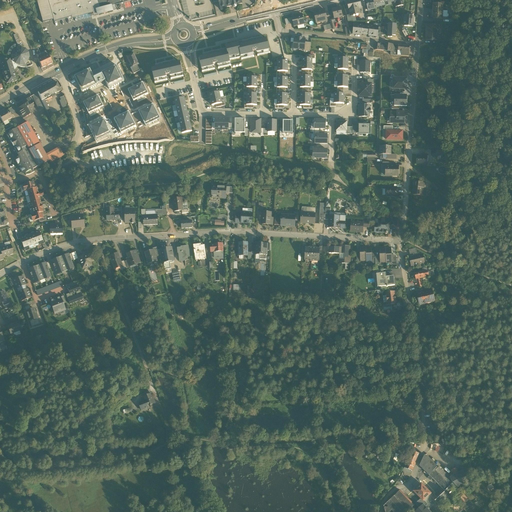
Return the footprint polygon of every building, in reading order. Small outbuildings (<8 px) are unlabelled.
[(36,0),(42,23),(53,20),(47,0),(36,0)] [(115,5),(131,1),(131,0),(47,0),(53,20),(54,22),(97,10),(98,15),(108,12),(117,10),(115,5)] [(226,8),(232,6),(233,8),(235,8),(237,7),(237,5),(242,4),(240,0),(219,0),(219,1),(219,2),(221,11),(227,9),(226,8)] [(350,14),(351,16),(351,15),(353,15),(355,15),(360,13),(359,8),(361,8),(359,0),(352,0),(347,1),(349,11),(350,14)] [(368,11),(375,9),(375,7),(374,6),(373,0),(366,0),(365,0),(368,11)] [(433,19),(442,19),(442,17),(442,11),(443,4),(437,4),(433,4),(433,5),(433,19)] [(332,10),(334,19),(342,17),(340,8),(332,10)] [(321,21),(321,22),(322,22),(327,21),(324,10),(321,11),(320,10),(317,11),(317,12),(314,12),(316,22),(321,21)] [(293,24),(294,27),(297,26),(304,24),(302,15),(292,17),(292,18),(293,24)] [(405,16),(404,26),(413,27),(414,17),(405,16)] [(368,35),(378,36),(378,32),(378,30),(379,27),(369,26),(369,27),(363,27),(363,26),(354,25),(353,29),(353,30),(353,34),(362,35),(362,34),(368,34),(368,35)] [(388,25),(388,37),(392,38),(392,36),(395,36),(396,25),(388,25)] [(426,41),(438,41),(438,27),(426,26),(426,41)] [(250,42),(239,45),(240,50),(239,50),(240,55),(241,57),(253,54),(253,52),(257,51),(257,53),(269,50),(267,38),(262,39),(255,41),(255,39),(249,41),(250,42)] [(297,48),(297,49),(304,50),(305,42),(305,40),(301,39),(301,38),(298,38),(298,39),(294,38),(294,43),(294,47),(297,48)] [(228,54),(229,58),(240,55),(239,50),(240,50),(239,45),(238,43),(226,46),(226,49),(227,51),(228,54)] [(384,51),(391,52),(390,55),(394,55),(394,53),(395,49),(395,45),(385,44),(384,47),(380,47),(379,51),(384,51)] [(401,56),(409,57),(410,46),(398,45),(398,51),(398,56),(401,56)] [(16,48),(15,46),(13,47),(10,50),(9,52),(8,56),(10,56),(12,51),(16,48)] [(16,48),(12,51),(10,56),(11,56),(12,60),(13,62),(17,66),(20,68),(25,68),(29,67),(32,65),(32,63),(27,61),(28,58),(28,54),(25,50),(21,48),(17,49),(16,48)] [(203,57),(199,58),(202,70),(214,67),(214,65),(217,64),(218,66),(230,63),(229,58),(228,54),(227,51),(216,54),(216,52),(210,53),(210,55),(203,57)] [(127,57),(133,67),(133,68),(137,65),(139,65),(134,54),(127,57)] [(39,63),(42,69),(52,64),(48,55),(42,58),(37,60),(39,63)] [(11,63),(10,59),(1,62),(7,83),(16,81),(13,70),(11,63)] [(360,61),(360,64),(360,73),(363,73),(370,73),(370,61),(360,61)] [(156,67),(151,69),(154,80),(167,77),(166,76),(170,75),(170,77),(183,74),(180,62),(176,63),(169,65),(168,63),(162,64),(163,66),(156,67)] [(140,71),(137,65),(133,68),(133,67),(131,68),(134,74),(140,71)] [(90,69),(75,77),(82,93),(105,82),(109,90),(124,82),(117,66),(94,77),(90,69)] [(407,79),(400,79),(394,79),(394,76),(391,76),(391,79),(393,79),(393,90),(407,90),(407,87),(408,87),(408,82),(407,82),(407,79)] [(57,83),(52,85),(57,92),(57,93),(61,90),(61,91),(62,90),(61,87),(60,88),(57,83)] [(143,83),(128,90),(133,101),(148,94),(143,83)] [(365,84),(359,84),(359,96),(371,96),(371,85),(365,84)] [(54,94),(57,92),(52,85),(45,89),(49,97),(51,96),(54,94)] [(41,101),(44,100),(49,97),(45,89),(37,93),(41,101)] [(209,94),(210,100),(221,98),(219,92),(216,93),(210,94),(209,94)] [(32,95),(39,110),(45,108),(41,101),(37,93),(32,95)] [(59,101),(61,107),(68,105),(64,96),(59,98),(60,100),(59,101)] [(98,96),(83,103),(89,114),(104,107),(98,96)] [(18,109),(23,119),(30,115),(30,114),(32,113),(33,107),(32,105),(33,104),(29,98),(24,101),(26,104),(24,106),(18,109)] [(222,103),(221,98),(210,100),(212,106),(215,105),(222,103)] [(153,104),(139,112),(146,127),(161,119),(153,104)] [(15,105),(10,109),(13,114),(18,111),(15,105)] [(369,106),(360,105),(359,113),(358,113),(358,117),(369,117),(369,113),(370,113),(370,109),(369,109),(369,106)] [(0,114),(0,118),(3,123),(12,118),(10,116),(7,110),(0,114)] [(129,112),(114,119),(121,134),(136,127),(129,112)] [(403,113),(391,113),(391,119),(392,119),(392,123),(404,123),(404,117),(404,113),(403,113)] [(105,119),(90,126),(97,141),(112,134),(105,119)] [(229,119),(215,119),(215,124),(215,130),(229,130),(229,124),(229,119)] [(245,119),(235,119),(235,129),(235,133),(245,133),(245,129),(245,119)] [(251,119),(251,133),(261,133),(261,129),(261,119),(251,119)] [(276,121),(268,120),(268,129),(268,132),(275,132),(276,132),(276,121)] [(325,120),(312,120),(312,124),(314,124),(314,129),(319,129),(325,129),(325,120)] [(293,121),(283,121),(283,129),(283,134),(293,134),(293,121)] [(26,146),(29,150),(39,144),(40,144),(27,122),(16,128),(26,146)] [(340,122),(336,122),(336,135),(346,135),(346,134),(346,127),(346,123),(343,122),(340,122)] [(370,125),(358,124),(358,125),(358,134),(370,135),(370,125)] [(154,128),(157,134),(163,131),(161,125),(154,128)] [(182,133),(182,134),(192,131),(191,126),(181,128),(182,133)] [(10,139),(11,141),(14,146),(15,148),(14,148),(17,154),(22,151),(21,148),(26,146),(16,128),(6,134),(9,139),(10,139)] [(402,140),(402,131),(386,131),(386,140),(402,140)] [(315,139),(315,144),(327,144),(327,135),(315,135),(315,139)] [(46,155),(39,144),(29,150),(38,166),(38,167),(49,161),(46,155)] [(32,169),(38,166),(29,150),(26,146),(21,148),(22,151),(24,154),(32,169)] [(380,155),(383,155),(387,155),(391,155),(391,147),(380,147),(380,155)] [(63,155),(58,148),(46,155),(49,161),(50,162),(63,155)] [(319,150),(313,150),(313,154),(314,154),(314,159),(327,159),(327,150),(319,150)] [(32,169),(24,154),(19,157),(15,159),(16,161),(15,161),(17,165),(18,164),(20,168),(19,168),(21,172),(22,172),(23,174),(24,173),(32,169)] [(416,165),(426,166),(427,156),(421,155),(421,157),(417,157),(416,165)] [(386,176),(398,177),(399,167),(395,166),(389,166),(386,166),(386,167),(386,176)] [(24,191),(27,190),(35,188),(33,182),(22,185),(24,191)] [(219,198),(226,198),(226,191),(226,187),(212,186),(212,195),(219,196),(219,198)] [(424,190),(424,188),(414,187),(413,195),(423,196),(424,190)] [(36,188),(35,188),(27,190),(28,196),(38,194),(36,188)] [(386,197),(396,197),(397,188),(389,188),(386,188),(386,190),(386,196),(386,197)] [(38,194),(28,196),(30,202),(39,200),(38,197),(38,194)] [(172,199),(174,211),(182,210),(188,210),(187,202),(182,203),(181,198),(172,199)] [(40,203),(39,200),(30,202),(32,208),(41,206),(40,203)] [(42,209),(41,206),(32,208),(34,214),(41,212),(43,212),(42,209)] [(162,207),(162,210),(162,214),(158,214),(158,216),(168,215),(166,206),(162,207)] [(106,208),(107,220),(119,220),(118,212),(114,213),(113,213),(112,208),(106,208)] [(306,208),(306,213),(301,213),(301,223),(314,224),(315,214),(310,214),(311,208),(306,208)] [(125,223),(135,223),(135,209),(130,209),(126,209),(125,209),(125,216),(125,223)] [(242,223),(251,223),(252,209),(248,209),(248,213),(242,213),(242,215),(241,223),(242,223)] [(43,218),(41,212),(34,214),(31,215),(32,222),(38,220),(43,219),(43,218)] [(282,226),(294,226),(294,220),(294,216),(287,216),(287,215),(283,214),(282,226)] [(71,221),(71,228),(80,227),(80,226),(83,226),(83,227),(84,226),(83,215),(71,217),(71,221)] [(270,225),(270,221),(270,218),(271,215),(262,215),(262,224),(270,225)] [(144,217),(144,226),(158,225),(158,216),(146,216),(144,217)] [(328,228),(338,228),(344,228),(345,222),(339,222),(339,216),(329,216),(329,220),(328,228)] [(385,234),(387,235),(388,234),(389,234),(390,225),(390,221),(386,220),(379,220),(378,225),(376,225),(375,226),(374,233),(376,233),(377,234),(379,234),(380,233),(384,233),(385,234)] [(353,232),(363,233),(363,228),(366,228),(366,226),(364,226),(364,223),(363,223),(351,222),(351,229),(354,229),(353,232)] [(50,225),(50,235),(61,235),(61,225),(50,225)] [(31,234),(29,235),(34,247),(38,246),(38,245),(38,244),(42,242),(38,232),(34,233),(31,234)] [(29,249),(34,247),(29,235),(28,235),(25,237),(22,238),(20,238),(20,239),(24,248),(24,249),(28,247),(29,249)] [(260,260),(266,260),(266,255),(267,256),(267,251),(267,244),(262,244),(262,245),(260,245),(260,244),(255,243),(255,251),(255,255),(260,255),(260,260)] [(222,244),(214,245),(211,245),(211,249),(211,251),(214,251),(215,256),(223,255),(222,244)] [(0,248),(0,249),(0,251),(2,257),(13,254),(11,245),(5,247),(0,248)] [(195,253),(196,259),(206,258),(204,246),(199,247),(198,245),(194,246),(195,253)] [(179,253),(180,262),(185,261),(185,258),(189,257),(188,246),(183,247),(183,248),(178,248),(178,253),(179,253)] [(339,246),(339,249),(339,254),(339,260),(338,264),(350,265),(351,254),(350,254),(350,247),(339,246)] [(164,263),(166,274),(172,273),(170,262),(174,261),(172,249),(171,248),(166,249),(161,250),(163,257),(164,263)] [(148,252),(145,253),(147,261),(148,264),(158,261),(156,257),(154,250),(148,252)] [(127,261),(129,266),(136,263),(136,265),(141,263),(136,251),(126,254),(128,258),(129,258),(130,260),(127,261)] [(109,257),(114,270),(122,266),(123,266),(121,262),(118,253),(109,257)] [(51,261),(56,275),(73,268),(70,260),(68,255),(68,254),(62,257),(63,259),(58,261),(57,259),(51,261)] [(415,263),(415,266),(424,264),(422,254),(417,256),(413,256),(410,257),(412,264),(415,263)] [(78,258),(82,269),(91,266),(90,262),(93,261),(91,255),(83,258),(83,256),(78,258)] [(34,267),(28,270),(33,283),(51,277),(48,269),(45,263),(39,265),(40,268),(35,269),(34,267)] [(424,278),(424,277),(422,272),(422,271),(414,273),(416,280),(420,278),(424,278)] [(172,273),(174,280),(181,279),(179,272),(172,273)] [(386,277),(386,278),(384,278),(384,274),(378,274),(378,275),(379,287),(380,287),(387,287),(388,287),(394,286),(394,285),(394,277),(386,277)] [(17,288),(18,289),(25,287),(25,285),(22,276),(15,279),(13,280),(15,285),(16,289),(17,288)] [(36,291),(38,296),(63,286),(61,281),(36,291)] [(66,295),(67,299),(73,297),(72,294),(71,293),(75,292),(76,293),(77,295),(81,294),(78,286),(68,290),(69,293),(66,295)] [(26,289),(25,287),(18,289),(19,292),(18,293),(21,301),(30,298),(27,289),(26,289)] [(416,294),(419,305),(435,302),(432,290),(428,291),(421,293),(416,294)] [(0,303),(1,303),(8,300),(6,295),(5,296),(3,292),(0,293),(0,303)] [(385,293),(385,297),(386,296),(387,303),(386,303),(386,306),(393,305),(397,305),(397,304),(397,303),(397,301),(396,301),(395,295),(396,295),(396,292),(384,293),(385,293)] [(83,299),(81,294),(77,295),(73,297),(67,299),(70,304),(83,299)] [(52,300),(49,301),(54,314),(59,312),(65,310),(62,304),(60,298),(60,297),(57,298),(56,298),(52,299),(52,300)] [(26,311),(29,321),(38,318),(36,314),(35,314),(34,309),(30,310),(26,311)] [(40,324),(38,318),(29,321),(31,327),(40,324)] [(7,327),(10,334),(19,331),(18,330),(16,323),(10,324),(11,326),(7,327)] [(143,397),(145,401),(147,405),(149,405),(154,403),(151,394),(143,397)] [(406,464),(414,467),(420,454),(412,451),(406,464)] [(420,466),(429,475),(434,469),(436,468),(437,467),(426,456),(424,455),(420,466)] [(407,472),(410,474),(414,467),(406,464),(404,468),(407,472)] [(450,486),(451,485),(453,483),(449,478),(450,478),(442,470),(439,467),(437,468),(437,469),(435,470),(450,486)] [(466,468),(450,478),(449,478),(453,483),(457,488),(460,485),(472,478),(466,468)] [(444,491),(450,486),(435,470),(434,469),(429,475),(429,476),(428,478),(430,481),(432,479),(444,491)] [(414,491),(421,499),(423,501),(424,501),(429,495),(431,494),(421,484),(414,491)] [(436,503),(438,505),(448,496),(441,489),(433,496),(431,497),(436,503)] [(385,511),(407,511),(414,505),(400,490),(383,506),(385,511)] [(431,497),(429,495),(424,501),(427,504),(425,506),(429,510),(436,503),(431,497)] [(415,504),(419,508),(423,504),(425,506),(427,504),(424,501),(423,501),(421,499),(417,502),(416,501),(415,502),(416,503),(415,504)]
